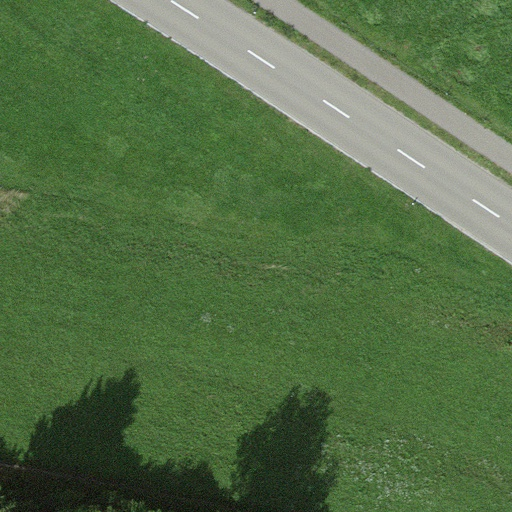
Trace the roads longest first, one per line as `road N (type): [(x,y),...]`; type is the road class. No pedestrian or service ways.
road 1 (tertiary): [(170,0),(511,223)]
road 2 (track): [(0,472),(192,511)]
